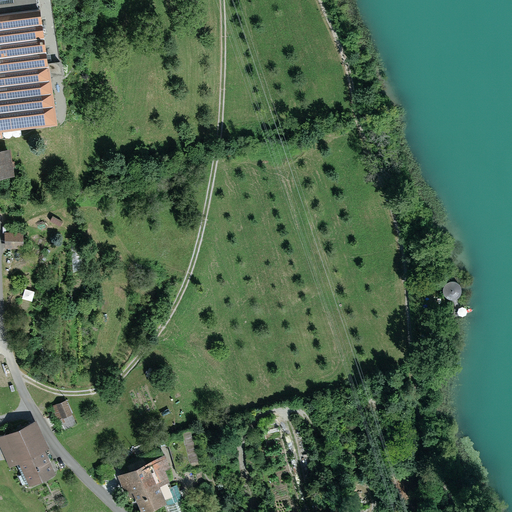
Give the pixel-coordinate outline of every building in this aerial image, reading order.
[(0,0),(0,131),(54,125),(37,0),(0,0)] [(0,149),(0,176),(14,173),(9,147),(0,149)] [(22,233),(6,233),(6,247),(22,247),(22,233)] [(50,405),(55,417),(68,412),(63,400),(50,405)] [(34,423),(0,438),(0,440),(9,462),(19,458),(29,481),(54,470),(34,423)] [(161,457),(120,473),(127,490),(136,486),(144,509),(165,501),(158,484),(163,482),(159,472),(166,469),(161,457)] [(171,507),(172,511),(180,511),(178,505),(184,503),(177,486),(167,489),(174,506),(171,507)]
